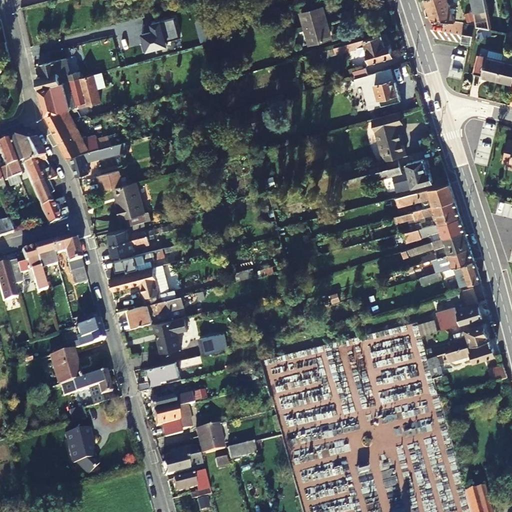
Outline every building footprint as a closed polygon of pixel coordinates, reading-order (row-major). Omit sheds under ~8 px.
[(453,13),(448,0),(426,0),(432,18),(456,21),(455,20),(459,19),(457,12),(453,13)] [(473,0),(475,6),(478,25),(492,27),(486,0),(473,0)] [(324,24),(326,23),(322,7),(300,13),(309,43),(328,38),(324,24)] [(150,22),(152,29),(141,31),(146,50),(157,48),(169,45),(167,40),(180,37),(175,16),(162,19),(150,22)] [(334,47),(336,54),(358,48),(366,45),(368,53),(370,61),(393,55),(389,44),(385,45),(382,34),(334,47)] [(474,45),(476,37),(464,34),(462,42),(474,45)] [(360,55),(368,53),(366,45),(358,48),(360,55)] [(326,56),(336,54),(334,47),(325,50),(326,56)] [(492,48),(490,56),(505,60),(507,52),(492,48)] [(500,80),(511,81),(511,53),(507,52),(505,60),(500,80)] [(505,60),(490,56),(480,54),(476,72),(500,80),(505,60)] [(65,63),(66,63),(65,57),(42,64),(45,75),(37,77),(40,89),(62,82),(58,69),(67,67),(65,63)] [(77,60),(66,63),(65,63),(67,67),(68,74),(71,80),(81,77),(77,60)] [(353,71),(355,79),(368,75),(366,67),(353,71)] [(393,79),(390,68),(368,75),(355,79),(357,85),(373,81),(373,84),(375,84),(381,107),(401,101),(395,78),(393,79)] [(86,101),(87,104),(101,100),(98,87),(106,85),(102,71),(81,77),(71,80),(77,104),(86,101)] [(77,107),(77,104),(71,80),(64,82),(71,109),(77,107)] [(46,115),(61,111),(70,109),(71,109),(64,82),(62,82),(40,89),(45,114),(46,115)] [(261,108),(249,112),(256,131),(268,127),(261,108)] [(61,111),(65,119),(82,154),(87,152),(84,139),(70,109),(61,111)] [(50,124),(65,119),(61,111),(46,115),(50,124)] [(402,123),(399,112),(373,118),(385,160),(398,156),(406,154),(398,124),(402,123)] [(82,154),(65,119),(50,124),(68,158),(71,157),(82,154)] [(23,165),(34,161),(43,157),(33,139),(21,134),(14,137),(23,165)] [(97,135),(84,139),(87,152),(111,146),(109,138),(99,141),(97,135)] [(0,142),(0,151),(6,167),(16,163),(18,163),(9,139),(0,142)] [(71,157),(77,177),(89,173),(86,161),(128,150),(127,142),(111,146),(87,152),(82,154),(71,157)] [(385,160),(343,171),(347,186),(393,174),(397,190),(433,181),(430,171),(427,171),(423,159),(407,163),(409,172),(407,173),(407,170),(402,171),(398,156),(385,160)] [(39,172),(35,164),(34,161),(23,165),(33,187),(49,181),(55,178),(50,168),(39,172)] [(229,162),(228,173),(238,174),(239,163),(229,162)] [(20,174),(16,163),(6,167),(1,168),(5,180),(20,174)] [(114,187),(123,185),(118,169),(100,174),(104,190),(114,187)] [(54,193),(49,181),(33,187),(34,190),(41,207),(53,203),(50,195),(54,193)] [(123,227),(146,221),(144,214),(136,182),(123,185),(114,187),(118,204),(116,205),(123,227)] [(395,197),(397,204),(397,206),(430,198),(432,205),(455,199),(449,182),(395,197)] [(269,190),(274,210),(279,208),(274,189),(269,190)] [(391,206),(397,204),(395,197),(389,198),(391,206)] [(63,199),(53,203),(41,207),(47,222),(48,226),(67,219),(68,216),(66,209),(56,212),(54,205),(64,203),(63,199)] [(435,214),(438,222),(460,217),(455,199),(432,205),(414,210),(412,210),(413,212),(399,215),(394,216),(396,222),(435,214)] [(299,212),(289,214),(291,221),(301,219),(299,212)] [(403,232),(406,241),(430,234),(431,241),(465,230),(460,217),(438,222),(422,227),(411,229),(405,231),(403,232)] [(5,236),(13,233),(8,219),(1,221),(5,236)] [(411,229),(422,227),(421,221),(410,224),(411,229)] [(147,236),(154,234),(153,229),(131,232),(129,227),(107,233),(110,245),(147,236)] [(435,246),(435,248),(445,245),(448,253),(470,246),(465,230),(431,241),(408,248),(401,250),(403,256),(435,246)] [(64,251),(74,286),(88,282),(75,239),(68,236),(49,242),(53,254),(64,251)] [(147,236),(110,245),(113,257),(136,251),(135,247),(149,243),(147,236)] [(34,246),(40,268),(55,264),(53,254),(49,242),(34,246)] [(445,245),(435,248),(438,256),(448,253),(445,245)] [(16,260),(8,262),(8,263),(14,286),(22,284),(19,273),(26,271),(29,282),(36,280),(40,291),(46,289),(40,268),(34,246),(22,250),(25,261),(17,264),(16,260)] [(474,259),(470,246),(448,253),(438,256),(429,259),(421,262),(412,265),(414,269),(434,265),(436,271),(440,270),(447,268),(452,266),(474,259)] [(164,256),(162,248),(114,260),(117,270),(139,267),(138,262),(164,256)] [(154,261),(154,266),(163,264),(176,261),(175,256),(154,261)] [(456,273),(458,280),(467,277),(469,284),(481,281),(474,259),(452,266),(447,268),(440,270),(442,277),(456,273)] [(8,262),(0,264),(0,289),(3,302),(18,297),(14,286),(8,262)] [(154,266),(138,270),(139,271),(110,279),(112,289),(140,282),(145,305),(176,297),(174,289),(160,292),(158,286),(168,284),(163,264),(154,266)] [(237,281),(255,277),(253,269),(235,274),(237,281)] [(440,272),(420,277),(422,283),(442,279),(440,272)] [(467,277),(458,280),(461,287),(469,284),(467,277)] [(474,287),(464,290),(468,305),(478,302),(474,287)] [(180,296),(182,302),(193,299),(191,293),(180,296)] [(183,306),(182,302),(180,296),(176,297),(145,305),(128,309),(133,325),(152,321),(150,314),(183,306)] [(437,315),(441,329),(484,316),(480,304),(455,312),(454,309),(437,315)] [(153,325),(161,354),(183,348),(179,332),(189,330),(186,317),(153,325)] [(81,340),(66,345),(68,350),(72,349),(105,340),(99,320),(77,327),(81,340)] [(435,320),(419,323),(422,334),(437,331),(435,320)] [(454,350),(490,338),(486,322),(467,328),(469,334),(451,339),(454,350)] [(203,354),(229,348),(225,333),(200,338),(203,354)] [(454,350),(446,352),(448,358),(445,359),(445,362),(472,354),(474,360),(495,354),(490,338),(454,350)] [(64,352),(50,356),(58,385),(76,380),(81,379),(72,349),(68,350),(64,352)] [(443,374),(438,355),(427,358),(433,377),(443,374)] [(148,367),(146,367),(150,385),(161,382),(161,379),(179,375),(177,366),(196,361),(195,356),(163,363),(148,367)] [(148,367),(163,363),(161,356),(146,360),(148,367)] [(489,370),(492,383),(506,379),(502,366),(489,370)] [(93,406),(113,400),(105,372),(81,379),(76,380),(78,389),(80,388),(81,391),(88,389),(93,406)] [(139,389),(149,387),(147,380),(137,383),(139,389)] [(153,386),(149,387),(139,389),(143,402),(156,398),(153,386)] [(194,402),(207,398),(205,390),(192,393),(194,402)] [(150,402),(153,412),(186,405),(193,403),(191,393),(174,397),(174,395),(150,402)] [(165,436),(182,432),(181,429),(191,427),(186,405),(153,412),(156,426),(162,424),(165,436)] [(82,407),(69,410),(72,421),(84,418),(82,407)] [(218,450),(212,425),(195,429),(201,454),(218,450)] [(94,465),(88,460),(87,455),(84,448),(89,447),(84,429),(60,436),(67,465),(73,464),(84,475),(94,465)] [(228,448),(230,459),(256,454),(254,443),(228,448)] [(188,462),(201,459),(200,455),(163,464),(166,475),(189,469),(188,462)] [(204,471),(194,474),(172,479),(176,492),(201,485),(202,489),(209,487),(204,471)] [(464,492),(484,486),(480,474),(461,479),(464,492)] [(490,511),(484,486),(464,492),(470,511),(490,511)] [(211,494),(210,489),(191,494),(192,499),(211,494)]
